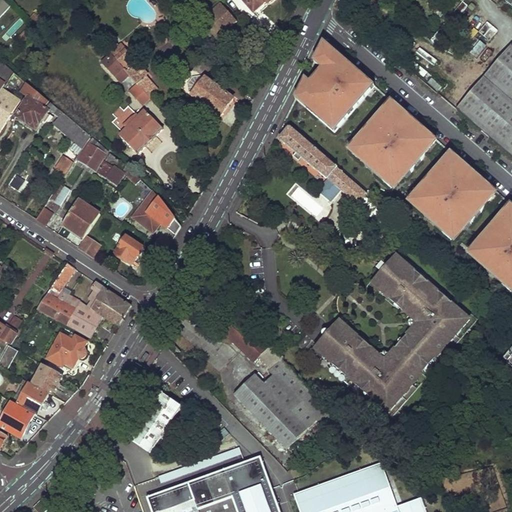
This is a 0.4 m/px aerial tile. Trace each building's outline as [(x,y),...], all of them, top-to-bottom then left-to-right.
[(248,0),(246,3),(256,14),(269,4),(271,7),(278,0),(248,0)] [(380,0),(354,0),(391,28),(400,15),(380,0)] [(206,19),(222,36),(237,23),(222,5),(206,19)] [(400,15),(391,28),(394,30),(402,17),(400,15)] [(202,22),(218,39),(222,36),(206,19),(202,22)] [(486,41),(498,32),(489,22),(478,31),(486,41)] [(352,24),(346,30),(357,38),(360,31),(352,24)] [(425,29),(421,34),(428,40),(433,35),(425,29)] [(374,87),(323,43),(314,63),(322,70),(310,83),(306,79),(295,100),(334,133),(374,87)] [(511,48),(510,47),(458,111),(511,157),(511,48)] [(130,76),(138,85),(147,77),(122,48),(113,57),(130,76)] [(103,65),(120,84),(130,76),(113,57),(103,65)] [(0,59),(0,82),(6,86),(16,72),(0,59)] [(322,70),(314,63),(306,79),(310,83),(322,70)] [(212,111),(220,117),(233,99),(206,80),(192,98),(202,104),(198,109),(208,115),(212,111)] [(447,81),(443,86),(453,94),(457,89),(447,81)] [(129,92),(142,106),(150,99),(143,91),(138,85),(129,92)] [(92,137),(30,86),(25,95),(30,99),(18,119),(40,131),(51,112),(61,118),(55,125),(84,149),(92,137)] [(143,91),(150,99),(152,96),(146,89),(143,91)] [(0,95),(0,129),(20,100),(4,90),(0,95)] [(437,142),(390,102),(348,151),(394,192),(437,142)] [(120,137),(137,156),(145,148),(146,149),(156,138),(155,137),(163,130),(145,112),(134,122),(132,120),(125,127),(127,129),(120,137)] [(367,195),(290,128),(280,140),(357,206),(367,195)] [(80,161),(97,171),(107,155),(90,144),(80,161)] [(496,193),(449,153),(406,202),(453,243),(496,193)] [(100,173),(118,185),(125,174),(121,172),(126,166),(112,155),(100,173)] [(66,177),(51,167),(23,211),(38,220),(45,208),(51,200),(61,184),(66,177)] [(128,177),(138,186),(142,181),(132,171),(128,177)] [(51,200),(61,207),(71,190),(61,184),(51,200)] [(149,213),(176,234),(181,226),(160,200),(149,213)] [(65,225),(86,238),(102,216),(81,201),(65,225)] [(511,293),(511,207),(508,204),(465,253),(511,294),(511,293)] [(38,220),(47,226),(54,214),(45,208),(38,220)] [(154,242),(166,251),(170,243),(158,235),(154,242)] [(116,254),(133,264),(138,257),(139,257),(143,251),(142,250),(144,248),(127,237),(116,254)] [(81,249),(94,257),(101,247),(88,238),(81,249)] [(476,320),(398,254),(371,285),(414,322),(415,334),(390,359),(378,357),(340,326),(316,354),(392,418),(476,320)] [(37,310),(63,325),(77,301),(61,291),(76,271),(68,266),(37,310)] [(101,317),(119,329),(132,308),(95,284),(91,290),(99,295),(90,310),(101,317)] [(63,325),(89,339),(101,317),(90,310),(77,301),(63,325)] [(238,321),(224,336),(253,363),(258,357),(272,370),(283,360),(270,346),(267,349),(238,321)] [(494,324),(488,331),(495,336),(501,329),(494,324)] [(0,336),(11,342),(16,334),(0,325),(0,336)] [(66,364),(73,368),(79,359),(81,358),(83,358),(84,357),(85,355),(85,353),(85,351),(84,350),(87,344),(76,337),(72,342),(60,335),(48,359),(63,368),(66,364)] [(0,362),(0,367),(6,371),(17,351),(9,346),(0,362)] [(149,354),(146,352),(141,360),(144,362),(149,354)] [(483,353),(470,367),(480,376),(493,362),(483,353)] [(282,363),(271,374),(274,376),(300,403),(311,414),(328,431),(339,420),(312,393),(282,363)] [(49,395),(52,397),(63,376),(43,365),(32,386),(49,395)] [(274,376),(263,386),(266,389),(289,414),(300,403),(274,376)] [(255,377),(233,398),(253,418),(286,452),(306,432),(289,414),(266,389),(263,386),(255,377)] [(35,416),(37,417),(49,395),(32,386),(30,384),(18,406),(35,416)] [(164,400),(131,444),(150,459),(183,414),(164,400)] [(0,427),(22,441),(35,416),(18,406),(13,404),(0,427)] [(415,435),(404,447),(412,454),(440,421),(432,415),(415,435)] [(196,511),(197,511),(240,495),(256,489),(267,485),(259,463),(209,481),(209,483),(185,491),(186,494),(178,497),(175,489),(152,497),(156,511),(196,511)] [(448,511),(449,511),(448,511),(425,511),(422,502),(418,503),(418,505),(398,511),(376,511),(380,511),(376,502),(374,503),(371,495),(373,494),(370,485),(345,494),(347,501),(349,501),(353,510),(350,511),(347,511),(332,511),(330,507),(333,506),(330,500),(304,508),(305,511),(448,511)] [(265,511),(256,489),(240,495),(247,511),(265,511)] [(49,501),(38,511),(53,511),(57,508),(49,501)]
